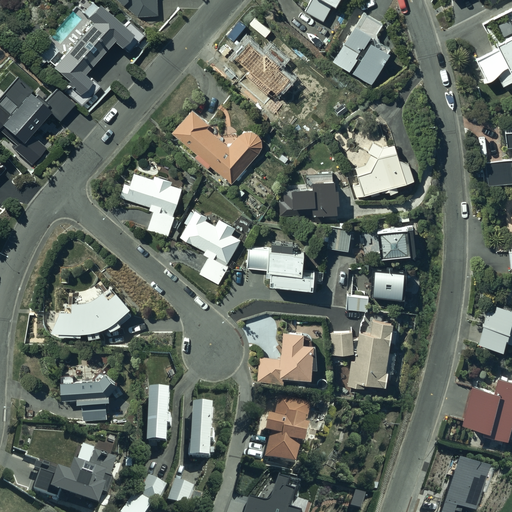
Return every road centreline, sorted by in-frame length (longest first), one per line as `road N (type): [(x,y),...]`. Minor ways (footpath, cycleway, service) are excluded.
road 1 (residential): [(411,0),(441,113),(455,230),(431,394),(392,511)]
road 2 (residential): [(229,0),(60,193)]
road 3 (residential): [(213,352),(196,311),(60,193)]
road 4 (residential): [(219,511),(244,381),(213,352)]
road 5 (residential): [(60,193),(21,249),(0,302)]
